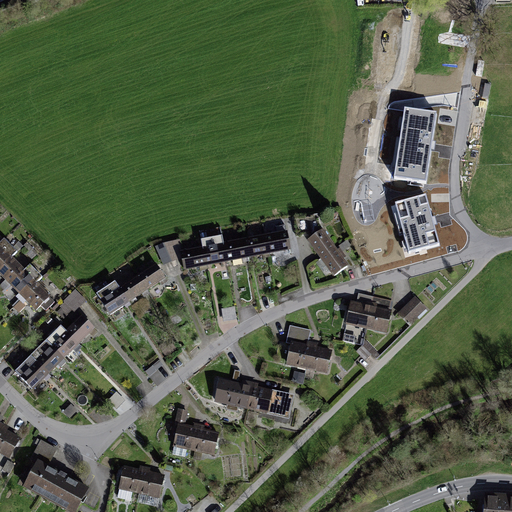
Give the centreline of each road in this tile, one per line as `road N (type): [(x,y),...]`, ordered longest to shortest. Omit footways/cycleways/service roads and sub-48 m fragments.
road 1 (residential): [(486,248),(286,304),(217,343),(138,409),(96,432),(48,423),(0,380)]
road 2 (track): [(233,511),(476,268),(486,248)]
road 3 (residential): [(486,248),(456,184),(490,0)]
road 4 (tertiary): [(511,484),(467,485),(391,511)]
